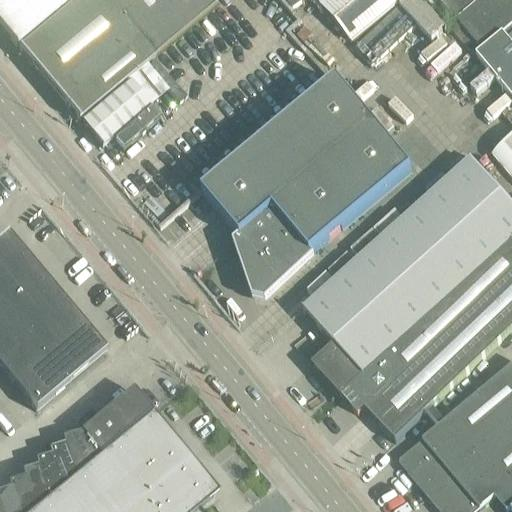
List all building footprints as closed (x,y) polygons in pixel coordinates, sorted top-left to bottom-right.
[(0,0),(0,29),(17,49),(74,0),(0,0)] [(80,0),(63,14),(19,51),(79,122),(216,8),(209,0),(80,0)] [(282,0),(292,11),(304,0),(282,0)] [(328,0),(320,7),(351,44),(403,0),(328,0)] [(437,0),(456,22),(482,0),(437,0)] [(482,0),(456,22),(482,52),(511,26),(511,3),(509,0),(482,0)] [(511,26),(482,52),(487,58),(484,61),(493,72),(511,55),(511,26)] [(511,55),(493,72),(511,94),(511,55)] [(202,196),(239,241),(240,241),(256,289),(264,286),(269,292),(315,255),(412,174),(337,84),(202,196)] [(130,85),(81,126),(102,150),(151,109),(130,85)] [(151,111),(114,143),(121,152),(158,120),(151,111)] [(511,140),(492,158),(511,180),(511,140)] [(511,208),(471,163),(303,314),(306,317),(316,329),(333,347),(336,350),(315,369),(342,399),(387,358),(388,358),(511,247),(511,246),(511,208)] [(4,239),(0,242),(0,282),(24,262),(4,239)] [(387,358),(342,399),(358,417),(364,411),(366,414),(380,428),(396,445),(425,417),(511,333),(511,246),(511,247),(388,358),(387,358)] [(24,262),(0,282),(0,308),(4,313),(7,317),(44,286),(24,262)] [(44,286),(7,317),(17,329),(27,341),(64,311),(44,286)] [(64,311),(27,341),(30,344),(42,359),(46,364),(63,350),(83,333),(64,311)] [(4,313),(0,316),(0,342),(17,329),(7,317),(4,313)] [(17,329),(0,342),(0,368),(30,344),(27,341),(17,329)] [(63,350),(46,364),(63,384),(66,388),(103,357),(83,333),(63,350)] [(30,344),(0,368),(0,370),(12,385),(42,359),(30,344)] [(42,359),(12,385),(36,413),(63,390),(66,388),(63,384),(46,364),(42,359)] [(426,499),(511,426),(511,368),(399,464),(399,467),(426,499)] [(80,436),(76,437),(97,462),(153,417),(149,413),(132,392),(131,393),(108,413),(80,436)] [(196,511),(214,497),(151,420),(37,511),(196,511)] [(511,426),(426,499),(436,511),(480,511),(494,500),(504,511),(510,511),(511,510),(511,426)] [(62,442),(63,447),(64,448),(74,481),(97,462),(76,437),(62,442)] [(48,453),(50,459),(60,492),(74,481),(64,448),(48,453)] [(47,503),(60,492),(50,459),(35,464),(37,470),(47,503)] [(24,481),(33,511),(36,511),(47,503),(37,470),(22,475),(24,481)] [(16,511),(33,511),(24,481),(8,486),(10,492),(16,511)] [(0,511),(16,511),(10,492),(0,495),(0,511)]
